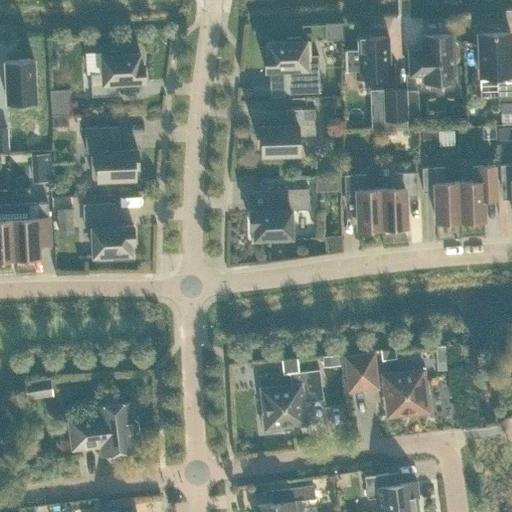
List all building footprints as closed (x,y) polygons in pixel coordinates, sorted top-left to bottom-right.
[(324,40),(340,39),(340,22),(323,22),(324,40)] [(497,98),(511,97),(511,68),(509,31),(478,33),(480,76),(496,76),(497,98)] [(389,35),(367,36),(367,33),(356,33),(356,48),(344,48),(345,71),(354,70),(354,79),(394,77),(393,63),(390,63),(389,35)] [(453,80),(452,34),(422,35),(422,50),(408,50),(409,75),(423,74),(423,81),(453,80)] [(306,38),(300,38),(300,36),(285,36),(285,38),(265,39),(265,50),(262,51),(263,72),(294,70),(294,93),(319,92),(318,66),(310,67),(309,40),(307,40),(306,38)] [(89,73),(91,95),(115,94),(114,84),(144,82),(143,61),(141,61),(140,49),(119,51),(119,49),(104,50),(104,52),(106,72),(89,73)] [(30,59),(2,60),(4,100),(33,99),(30,59)] [(407,119),(406,87),(381,88),(382,120),(407,119)] [(49,89),(51,114),(70,114),(69,88),(49,89)] [(500,121),(511,120),(511,101),(499,102),(500,121)] [(298,135),(314,134),(313,108),(285,108),(285,122),(255,123),(256,144),(259,144),(259,156),(279,155),(279,157),(293,157),(293,155),(299,154),(298,135)] [(67,125),(67,115),(51,116),(52,126),(67,125)] [(137,146),(119,147),(118,125),(84,126),(85,152),(90,152),(91,178),(95,178),(95,180),(135,179),(134,167),(137,167),(137,146)] [(511,126),(496,127),(497,139),(511,138),(511,126)] [(437,137),(437,127),(421,128),(421,138),(437,137)] [(417,143),(416,128),(403,128),(404,144),(417,143)] [(30,154),(31,169),(49,168),(48,153),(30,154)] [(511,163),(499,164),(500,188),(511,188),(511,189),(511,163)] [(472,180),(458,180),(460,219),(484,219),(483,189),(494,188),(493,164),(472,165),(472,180)] [(460,219),(458,180),(444,181),(444,166),(422,167),(422,191),(434,190),(436,220),(460,219)] [(380,187),(382,226),(391,226),(391,230),(403,229),(403,226),(406,226),(404,196),(416,195),(415,171),(393,172),(394,187),(380,187)] [(382,226),(380,187),(366,188),(366,173),(344,174),(344,198),(356,197),(358,227),(382,226)] [(315,191),(337,190),(337,177),(314,178),(315,191)] [(269,209),(249,210),(250,226),(253,226),(254,237),(273,237),(273,240),(286,240),(286,236),(291,236),(290,209),(309,208),(308,187),(266,189),(266,202),(269,202),(269,209)] [(47,201),(11,203),(14,258),(39,257),(39,245),(50,244),(49,232),(48,215),(47,215),(47,201)] [(133,223),(115,223),(114,201),(81,203),(82,220),(90,219),(90,224),(89,224),(90,257),(131,255),(131,243),(133,243),(133,223)] [(0,258),(14,258),(11,203),(0,203),(0,258)] [(57,209),(58,229),(73,229),(73,224),(72,208),(57,209)] [(380,359),(393,358),(392,347),(378,349),(380,359)] [(340,365),(339,353),(320,355),(322,367),(340,365)] [(348,390),(376,387),(372,353),(344,357),(348,390)] [(288,373),(290,385),(259,388),(263,413),(260,414),(262,432),(280,430),(279,427),(304,423),(302,401),(322,399),(318,369),(298,371),(288,373)] [(383,376),(387,414),(410,411),(411,413),(428,411),(426,394),(424,394),(421,371),(383,376)] [(52,395),(50,378),(23,382),(25,399),(52,395)] [(68,420),(71,448),(100,445),(101,454),(135,450),(133,433),(135,433),(138,429),(137,421),(133,418),(131,419),(129,401),(95,406),(96,416),(68,420)] [(377,511),(418,506),(415,481),(389,485),(387,473),(363,476),(366,498),(375,496),(377,511)] [(301,511),(300,499),(312,498),(310,485),(279,489),(281,501),(254,505),(255,511),(301,511)] [(106,506),(105,498),(97,499),(98,507),(106,506)]
